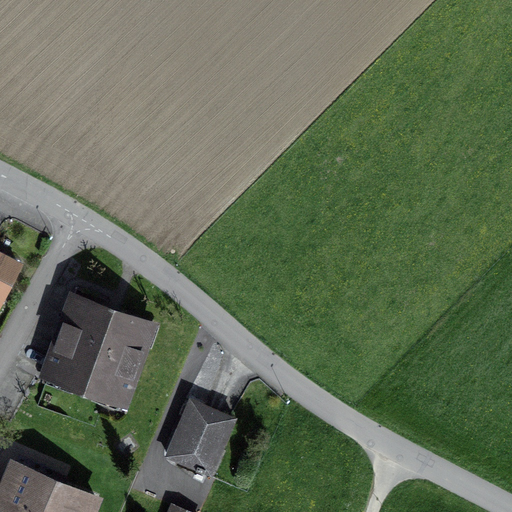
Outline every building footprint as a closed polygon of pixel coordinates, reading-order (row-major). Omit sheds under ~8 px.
[(0,307),(19,270),(0,260),(0,307)] [(152,328),(66,298),(37,381),(123,411),(152,328)] [(207,474),(229,422),(189,406),(167,458),(207,474)] [(91,511),(96,501),(7,465),(0,484),(0,511),(91,511)] [(146,511),(152,497),(141,493),(134,511),(146,511)]
